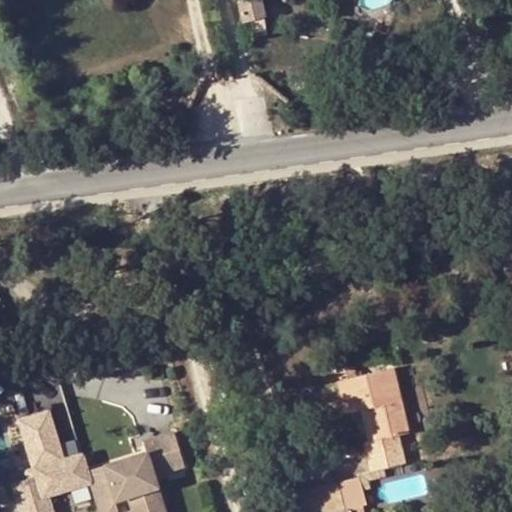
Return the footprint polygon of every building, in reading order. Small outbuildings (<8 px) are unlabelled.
[(246,0),(238,2),(245,22),(264,17),(259,0),(246,0)] [(224,26),(245,22),(238,2),(220,7),(224,26)] [(264,17),(245,22),(249,35),(267,30),(264,17)] [(406,433),(396,393),(390,368),(349,378),(340,380),(347,412),(360,409),(369,407),(375,440),(367,442),(365,442),(371,470),(402,464),(396,436),(406,433)] [(338,372),(340,380),(349,378),(347,370),(338,372)] [(369,407),(360,409),(367,442),(375,440),(369,407)] [(129,499),(133,511),(164,511),(155,476),(183,467),(174,436),(144,444),(148,457),(94,472),(104,506),(129,499)] [(372,489),(368,474),(359,477),(363,492),(372,489)] [(359,477),(295,493),(299,511),(332,511),(342,510),(342,511),(367,511),(365,503),(363,492),(359,477)]
